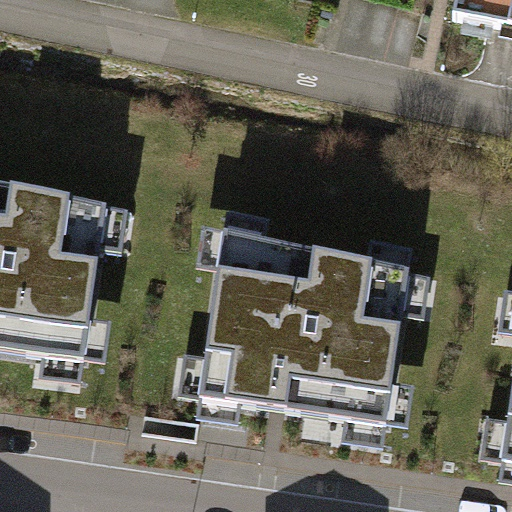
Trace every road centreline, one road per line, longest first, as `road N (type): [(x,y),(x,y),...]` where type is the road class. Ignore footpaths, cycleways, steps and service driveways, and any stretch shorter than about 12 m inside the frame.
road 1 (residential): [(0,6),(511,120)]
road 2 (residential): [(0,483),(188,511)]
